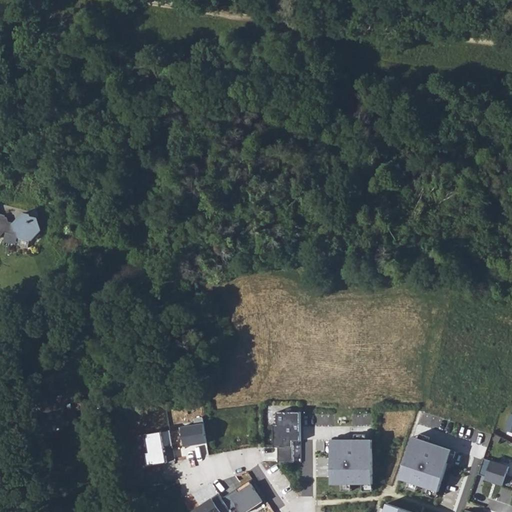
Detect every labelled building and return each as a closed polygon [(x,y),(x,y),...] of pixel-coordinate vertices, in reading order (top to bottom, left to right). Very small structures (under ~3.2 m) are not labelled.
[(0,236),(3,232),(5,231),(17,234),(18,237),(30,240),(32,240),(41,230),(37,218),(31,216),(30,214),(23,213),(14,222),(8,221),(7,217),(5,216),(5,215),(0,213),(0,236)] [(2,238),(15,241),(14,245),(28,248),(30,240),(18,237),(17,234),(5,231),(3,232),(2,238)] [(35,308),(45,301),(42,295),(31,302),(35,308)] [(32,401),(38,427),(49,425),(49,422),(66,419),(67,421),(78,419),(72,393),(32,401)] [(301,411),(277,411),(277,439),(287,440),(287,446),(278,446),(278,462),(293,462),(294,441),(301,441),(301,411)] [(184,447),(208,444),(203,416),(193,418),(194,425),(180,428),(184,447)] [(146,466),(165,462),(158,431),(140,435),(146,466)] [(409,449),(448,463),(453,464),(457,452),(429,442),(431,436),(420,433),(419,438),(413,436),(409,449)] [(366,434),(355,434),(355,439),(359,439),(359,453),(372,453),(372,439),(367,439),(366,434)] [(359,453),(359,439),(355,439),(354,439),(354,453),(336,453),(336,439),(331,440),(331,484),(372,484),(372,453),(359,453)] [(354,439),(336,439),(336,453),(354,453),(354,439)] [(448,463),(409,449),(399,478),(408,482),(418,485),(428,488),(438,492),(448,463)] [(507,466),(484,458),(478,474),(486,477),(485,479),(501,484),(507,466)] [(418,485),(408,482),(406,488),(416,491),(418,485)] [(250,486),(231,498),(240,511),(250,511),(263,503),(250,486)] [(438,492),(428,488),(426,495),(436,498),(438,492)] [(230,511),(219,493),(188,511),(230,511)] [(411,511),(387,503),(385,508),(383,511),(411,511)]
